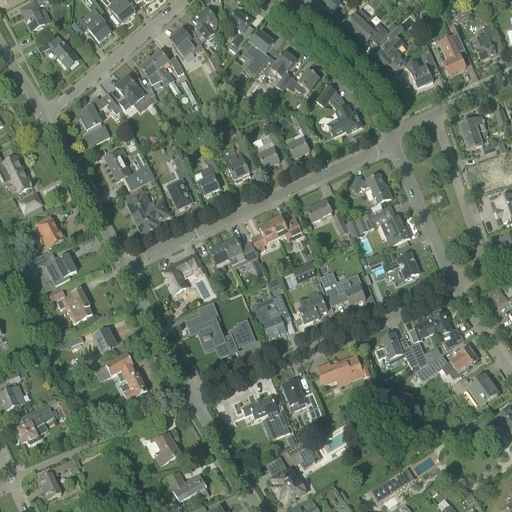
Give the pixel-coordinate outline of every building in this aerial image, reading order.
[(44,26),(36,11),(43,7),(43,5),(50,2),(49,0),(37,0),(39,2),(33,5),(21,11),(24,18),(26,17),(30,24),(27,25),(28,27),(29,26),(32,32),(31,33),(44,26)] [(125,0),(119,0),(109,9),(114,15),(110,18),(117,28),(121,25),(123,26),(128,21),(134,16),(135,15),(126,4),(127,4),(125,1),(125,0)] [(323,0),(319,6),(324,10),(331,15),(331,16),(340,4),(336,1),(337,0),(323,0)] [(350,33),(355,37),(368,23),(370,21),(360,11),(355,17),(344,28),(345,29),(346,28),(350,33)] [(192,21),(192,22),(196,27),(198,28),(196,30),(195,30),(196,32),(198,35),(199,34),(201,36),(206,42),(214,36),(213,35),(215,34),(215,33),(217,23),(215,21),(214,19),(207,12),(200,18),(199,16),(193,21),(192,21)] [(237,38),(232,45),(233,46),(229,51),(235,56),(254,32),(248,28),(252,23),(252,22),(251,23),(245,18),(244,19),(236,13),(229,23),(230,24),(243,33),(239,39),(237,38)] [(110,35),(103,26),(105,24),(101,20),(99,17),(95,21),(94,20),(85,27),(79,20),(77,22),(86,33),(88,31),(99,44),(110,35)] [(86,33),(77,22),(70,28),(79,39),(86,33)] [(379,47),(390,35),(379,25),(375,30),(368,23),(355,37),(359,42),(359,41),(364,46),(365,47),(371,40),(379,47)] [(392,42),(404,30),(400,27),(388,38),(392,42)] [(177,37),(170,42),(178,51),(175,54),(182,62),(184,60),(191,54),(193,56),(203,51),(201,47),(195,37),(193,34),(189,29),(184,33),(181,29),(175,34),(177,37)] [(479,41),(469,45),(473,54),(476,53),(481,63),(490,59),(495,56),(491,47),(491,46),(496,43),(490,29),(483,32),(486,38),(479,41)] [(254,80),(268,62),(263,58),(273,45),(260,35),(257,39),(254,37),(248,44),(251,46),(247,51),(248,52),(246,55),(253,61),(248,67),(249,68),(245,73),(254,80)] [(457,35),(451,38),(459,55),(465,52),(457,35)] [(51,41),(46,44),(37,49),(40,54),(50,49),(68,71),(79,62),(65,45),(64,46),(58,38),(53,42),(51,41)] [(451,38),(439,43),(447,63),(443,65),(449,77),(465,70),(459,55),(451,38)] [(378,59),(383,65),(387,70),(387,71),(388,70),(393,77),(404,67),(403,66),(404,65),(399,60),(400,60),(399,59),(395,54),(402,47),(397,41),(389,48),(385,52),(377,59),(378,59)] [(429,69),(435,66),(427,47),(422,51),(426,59),(425,59),(429,69)] [(160,53),(150,62),(159,72),(165,80),(161,83),(166,90),(174,83),(169,77),(170,76),(163,69),(169,64),(166,61),(160,53)] [(271,72),(276,76),(282,81),(276,89),(282,93),(284,90),(292,80),(287,76),(288,74),(296,63),(295,62),(296,61),(292,57),(291,58),(284,54),(276,64),(276,65),(271,72)] [(178,78),(184,75),(176,58),(174,60),(170,63),(178,78)] [(150,62),(140,70),(149,80),(150,83),(152,87),(160,84),(161,83),(165,80),(159,72),(150,62)] [(430,76),(428,70),(427,69),(419,73),(415,65),(406,69),(411,76),(418,91),(418,90),(425,87),(426,87),(432,85),(429,77),(430,76)] [(309,94),(313,89),(320,81),(308,72),(298,85),(293,81),(286,89),(292,93),(294,90),(300,95),(304,90),(309,94)] [(215,73),(208,77),(213,84),(218,78),(216,74),(215,73)] [(116,89),(125,100),(119,105),(125,112),(131,107),(132,109),(134,107),(147,96),(144,91),(144,90),(143,88),(139,82),(138,79),(132,84),(128,79),(127,79),(128,80),(127,80),(117,89),(116,89)] [(146,90),(144,91),(147,96),(149,100),(154,97),(155,97),(150,88),(146,90)] [(324,109),(330,101),(336,93),(328,88),(316,103),(324,109)] [(230,89),(224,98),(230,102),(236,93),(230,89)] [(89,105),(92,110),(78,117),(79,117),(87,133),(88,132),(90,136),(83,139),(89,151),(110,140),(104,128),(102,129),(96,117),(101,113),(100,113),(107,106),(116,117),(120,113),(116,106),(108,96),(100,103),(97,99),(89,105)] [(205,115),(200,106),(194,109),(199,118),(205,115)] [(333,140),(346,134),(351,131),(352,133),(351,133),(352,134),(362,129),(354,115),(352,116),(348,108),(335,114),(338,121),(327,126),(333,140)] [(498,124),(500,128),(506,126),(505,121),(501,112),(495,115),(498,124)] [(195,113),(184,120),(187,125),(198,119),(195,113)] [(310,139),(305,130),(300,118),(296,120),(305,141),(310,139)] [(459,127),(463,140),(478,135),(486,133),(483,125),(481,120),(459,127)] [(483,148),(480,141),(488,139),(486,133),(478,135),(463,140),(467,153),(483,148)] [(258,159),(260,163),(265,172),(271,169),(271,168),(278,165),(279,165),(273,152),(280,149),(273,134),(268,136),(272,145),(269,146),(269,145),(255,151),(258,158),(258,159)] [(132,136),(123,140),(126,146),(134,141),(132,136)] [(288,148),(290,153),(295,162),(301,159),(301,158),(308,155),(309,155),(302,141),(296,145),(293,139),(285,143),(287,149),(288,148)] [(250,159),(242,142),(237,145),(245,162),(250,159)] [(506,154),(503,144),(483,150),(485,156),(496,153),(497,157),(506,154)] [(114,155),(105,160),(118,184),(124,181),(127,188),(130,194),(145,187),(138,173),(130,177),(121,161),(127,158),(123,151),(118,153),(114,155)] [(228,169),(232,176),(236,186),(236,185),(250,179),(239,156),(232,159),(234,163),(227,166),(228,169)] [(17,159),(2,166),(0,161),(0,178),(2,179),(6,187),(13,183),(19,196),(32,189),(31,187),(28,182),(25,181),(22,174),(24,172),(17,159)] [(170,196),(178,213),(185,210),(185,209),(186,209),(192,206),(192,205),(189,198),(187,195),(193,192),(195,192),(180,159),(173,162),(177,171),(175,172),(180,182),(174,185),(178,192),(170,196)] [(221,172),(216,162),(213,163),(211,159),(205,162),(208,170),(200,174),(204,183),(198,185),(205,199),(205,198),(211,196),(211,195),(219,192),(213,178),(216,174),(221,172)] [(489,184),(491,190),(502,187),(495,163),(477,168),(483,186),(489,184)] [(379,206),(380,206),(391,201),(385,188),(384,189),(379,178),(367,183),(365,184),(361,182),(354,180),(350,193),(357,195),(359,189),(364,191),(371,188),(379,206)] [(511,190),(510,191),(505,193),(507,199),(495,203),(497,211),(495,212),(495,213),(498,221),(502,220),(504,225),(507,224),(508,227),(507,227),(507,228),(511,226),(511,190)] [(37,195),(18,204),(24,217),(43,208),(37,195)] [(170,218),(166,209),(162,201),(150,206),(145,195),(126,204),(127,207),(131,205),(134,212),(130,214),(136,226),(138,225),(141,232),(139,232),(142,238),(161,229),(158,224),(170,218)] [(331,216),(330,213),(326,204),(306,212),(312,225),(321,222),(320,221),(331,216)] [(380,206),(379,206),(371,210),(373,215),(344,226),(348,234),(350,234),(353,242),(361,238),(360,236),(376,229),(381,227),(390,249),(410,240),(405,230),(403,230),(399,219),(387,224),(386,220),(382,211),(380,206)] [(348,236),(348,234),(344,226),(343,227),(339,217),(333,219),(342,238),(348,236)] [(48,250),(55,246),(64,242),(63,240),(64,240),(61,233),(58,235),(50,219),(49,219),(50,220),(36,227),(48,250)] [(281,220),(270,225),(277,240),(285,237),(289,245),(303,239),(295,221),(288,224),(288,225),(285,227),(281,220)] [(263,247),(277,240),(270,225),(259,230),(263,237),(259,239),(258,238),(251,241),(257,254),(264,250),(263,247)] [(507,260),(511,258),(511,237),(499,242),(502,250),(504,250),(507,260)] [(258,261),(251,245),(239,250),(236,242),(229,245),(229,244),(223,246),(224,247),(223,248),(231,265),(234,272),(251,264),(260,283),(267,280),(258,261)] [(223,268),(231,265),(223,248),(221,248),(221,247),(216,250),(216,251),(210,254),(220,277),(226,274),(223,268)] [(76,273),(68,258),(68,257),(57,263),(52,254),(31,262),(35,271),(44,266),(56,288),(70,281),(68,278),(76,274),(76,273)] [(186,290),(182,283),(185,281),(181,275),(192,269),(195,274),(202,270),(200,266),(196,257),(189,260),(173,267),(174,268),(164,274),(171,288),(169,289),(173,296),(173,297),(186,290)] [(386,258),(380,261),(369,266),(371,272),(383,267),(386,275),(392,272),(392,271),(399,268),(405,282),(419,276),(411,257),(397,263),(390,266),(386,258)] [(297,286),(317,278),(312,266),(293,274),(297,286)] [(24,268),(20,271),(23,277),(28,275),(24,268)] [(350,290),(346,279),(335,283),(332,275),(319,281),(331,309),(343,305),(342,304),(348,301),(350,308),(365,302),(362,296),(364,295),(361,286),(350,290)] [(278,280),(266,284),(269,291),(280,287),(278,280)] [(326,314),(321,302),(326,300),(320,285),(315,287),(320,298),(311,302),(310,300),(305,302),(294,306),(297,314),(299,313),(304,327),(318,321),(317,318),(326,314)] [(61,291),(51,295),(46,298),(50,305),(55,303),(64,298),(61,291)] [(82,322),(83,323),(93,318),(89,311),(90,310),(81,291),(72,296),(72,297),(57,305),(60,312),(68,309),(72,317),(70,319),(74,327),(82,322)] [(227,295),(219,298),(221,304),(229,300),(227,295)] [(268,312),(256,317),(260,327),(263,326),(265,330),(264,330),(265,333),(266,333),(269,341),(285,334),(282,327),(282,325),(284,324),(285,326),(289,324),(289,325),(291,324),(285,309),(281,298),(272,302),(276,311),(268,314),(268,312)] [(222,342),(214,323),(218,322),(212,307),(199,312),(184,319),(190,334),(193,333),(194,337),(198,336),(202,345),(211,342),(219,361),(228,358),(227,356),(235,353),(234,350),(242,347),(238,337),(249,333),(245,324),(238,327),(239,330),(235,331),(236,334),(232,336),(233,338),(222,342)] [(447,353),(453,350),(461,344),(457,346),(454,341),(451,334),(451,333),(447,324),(449,323),(446,316),(447,316),(446,315),(433,321),(433,323),(438,333),(440,338),(443,348),(447,353)] [(438,333),(433,323),(425,326),(424,324),(416,327),(415,327),(417,330),(409,333),(409,334),(414,345),(414,346),(409,348),(418,367),(420,370),(428,365),(420,343),(422,343),(421,341),(438,333)] [(102,357),(103,356),(108,354),(109,355),(111,354),(110,353),(116,349),(107,333),(108,333),(107,332),(93,339),(94,340),(85,343),(88,349),(97,346),(102,357)] [(418,367),(408,348),(400,351),(394,336),(381,341),(385,350),(383,351),(383,350),(375,353),(379,362),(386,359),(388,358),(389,362),(400,358),(401,361),(405,360),(411,371),(418,367)] [(80,337),(66,343),(69,350),(83,344),(80,337)] [(432,365),(417,376),(422,383),(441,370),(446,378),(456,371),(460,377),(469,370),(468,369),(477,363),(468,349),(450,363),(450,364),(448,365),(442,358),(440,360),(432,365)] [(131,355),(122,359),(94,374),(100,385),(121,374),(126,383),(130,392),(123,395),(128,404),(147,395),(138,376),(135,377),(131,368),(126,370),(121,361),(131,355)] [(320,379),(323,389),(324,389),(348,380),(349,383),(358,380),(356,376),(362,374),(364,380),(370,378),(366,368),(360,370),(356,359),(336,367),(337,368),(331,370),(332,374),(320,379)] [(21,382),(21,381),(28,378),(25,372),(18,374),(7,379),(10,387),(12,391),(0,396),(7,412),(19,407),(15,397),(20,395),(18,389),(17,390),(15,385),(21,382)] [(481,407),(489,401),(497,395),(484,377),(476,383),(470,387),(465,380),(452,388),(458,397),(468,390),(481,407)] [(309,423),(322,418),(312,394),(304,398),(297,382),(282,388),(290,408),(298,405),(299,408),(305,406),(308,414),(306,415),(309,423)] [(385,397),(380,401),(387,411),(393,406),(385,397)] [(293,433),(285,413),(278,416),(271,398),(248,407),(249,408),(242,410),(245,418),(252,415),(254,421),(267,416),(276,440),(293,433)] [(49,407),(37,412),(28,416),(31,424),(15,431),(22,446),(28,443),(30,447),(39,441),(38,439),(35,431),(54,419),(50,409),(61,404),(60,402),(49,407)] [(511,435),(511,436),(511,415),(508,410),(494,420),(507,437),(511,435)] [(97,427),(93,418),(93,416),(82,421),(86,432),(97,427)] [(416,423),(412,419),(401,429),(406,433),(416,423)] [(482,420),(468,428),(473,437),(487,428),(482,420)] [(155,442),(162,453),(154,457),(160,468),(168,464),(180,457),(168,437),(162,441),(160,438),(156,431),(147,437),(151,444),(155,442)] [(308,440),(287,453),(295,467),(300,464),(316,454),(308,440)] [(79,474),(77,470),(74,461),(37,476),(40,481),(38,482),(48,502),(61,496),(52,478),(70,470),(72,476),(79,474)] [(278,479),(272,483),(276,490),(273,492),(279,502),(281,501),(286,508),(295,503),(294,501),(304,495),(304,494),(306,492),(302,485),(299,486),(298,484),(299,484),(295,478),(294,479),(291,473),(288,475),(285,470),(276,476),(278,479)] [(179,504),(197,494),(201,502),(208,497),(204,490),(205,490),(206,490),(207,490),(200,477),(185,486),(178,475),(167,481),(173,493),(179,504)] [(392,480),(360,500),(367,511),(401,490),(407,486),(399,475),(392,480)] [(316,511),(310,501),(303,506),(306,511),(304,511),(300,511),(300,510),(296,511),(316,511)] [(441,511),(453,511),(450,507),(449,508),(443,502),(437,507),(441,511)]
